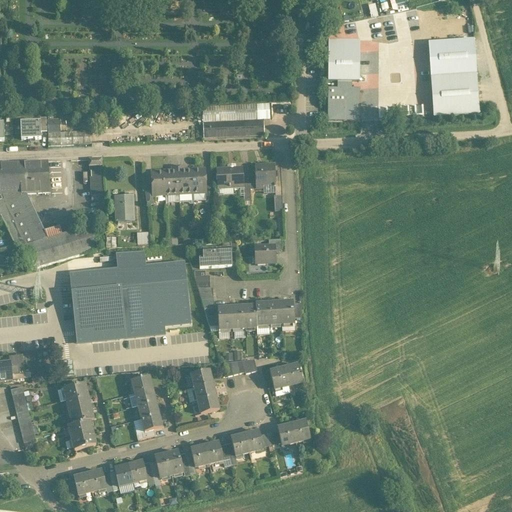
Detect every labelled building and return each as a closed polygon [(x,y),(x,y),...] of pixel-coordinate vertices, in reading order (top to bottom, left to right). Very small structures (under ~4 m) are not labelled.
[(392,0),(394,9),(405,6),(403,0),(392,0)] [(375,5),(369,5),(370,18),(377,17),(375,5)] [(428,44),(431,79),(477,76),(474,41),(428,44)] [(338,84),(351,84),(409,85),(409,73),(413,73),(413,64),(409,64),(410,51),(369,51),(369,52),(369,64),(338,63),(328,63),(328,84),(338,84)] [(338,57),(338,63),(369,64),(369,52),(339,52),(338,57)] [(431,79),(434,119),(480,116),(477,76),(431,79)] [(351,84),(338,84),(338,90),(328,90),(328,122),(359,122),(359,90),(351,90),(351,84)] [(269,105),(202,108),(204,140),(259,138),(258,122),(270,121),(269,105)] [(60,120),(48,121),(48,134),(60,134),(60,120)] [(20,123),(21,141),(42,140),(41,122),(20,123)] [(60,134),(48,134),(49,148),(92,146),(91,132),(60,134)] [(101,160),(89,161),(89,167),(90,167),(91,198),(103,197),(101,160)] [(48,163),(0,165),(0,193),(0,197),(26,196),(50,194),(48,163)] [(275,167),(255,168),(256,190),(263,190),(263,187),(275,187),(275,167)] [(242,169),(217,170),(218,191),(243,189),(242,169)] [(205,171),(192,172),(193,196),(193,203),(206,203),(205,195),(206,195),(206,189),(205,171)] [(192,172),(184,172),(185,183),(178,184),(179,196),(193,196),(192,172)] [(164,173),(151,174),(152,191),(152,198),(153,198),(165,197),(164,173)] [(172,173),(164,173),(165,197),(179,196),(178,184),(172,184),(172,173)] [(48,240),(26,196),(0,197),(2,201),(0,202),(0,216),(15,248),(16,247),(20,256),(28,273),(94,253),(93,227),(48,240)] [(132,198),(116,199),(117,218),(133,217),(132,198)] [(282,198),(274,198),(275,213),(283,213),(282,198)] [(149,234),(136,235),(137,246),(150,246),(149,234)] [(117,239),(108,239),(108,248),(117,247),(117,239)] [(281,242),(268,242),(269,248),(275,248),(275,253),(282,253),(281,242)] [(269,248),(255,249),(256,266),(276,265),(275,253),(275,248),(269,248)] [(231,250),(203,251),(203,260),(200,260),(200,270),(232,269),(231,254),(231,250)] [(91,335),(92,343),(165,336),(164,328),(191,325),(191,324),(185,265),(145,269),(144,254),(117,255),(119,272),(70,277),(72,297),(77,296),(81,336),(91,335)] [(77,296),(72,297),(78,345),(92,343),(91,335),(81,336),(77,296)] [(213,302),(201,302),(204,312),(214,311),(213,302)] [(293,304),(281,305),(282,327),(295,326),(294,321),(293,307),(293,304)] [(281,305),(268,306),(269,328),(282,327),(281,305)] [(268,306),(255,306),(255,308),(257,328),(269,328),(268,306)] [(255,308),(243,309),(244,331),(257,330),(257,328),(255,308)] [(243,309),(230,310),(232,332),(244,331),(243,309)] [(230,310),(214,311),(204,312),(207,320),(213,319),(214,323),(218,323),(219,332),(232,332),(230,310)] [(213,319),(207,320),(211,333),(219,332),(218,323),(214,323),(213,319)] [(232,339),(232,332),(219,332),(219,340),(232,339)] [(233,355),(224,356),(225,363),(234,362),(233,355)] [(10,364),(0,364),(0,382),(13,381),(12,376),(24,375),(22,357),(9,359),(10,364)] [(63,363),(65,376),(74,376),(73,362),(63,363)] [(254,362),(248,363),(251,375),(257,374),(254,362)] [(245,375),(242,363),(236,364),(239,376),(245,375)] [(251,375),(248,363),(242,363),(245,375),(245,377),(251,375)] [(239,376),(236,364),(230,365),(233,378),(239,376)] [(230,365),(224,365),(227,379),(233,378),(230,365)] [(298,367),(284,371),(288,389),(303,385),(298,367)] [(284,371),(270,374),(274,392),(288,389),(284,371)] [(209,372),(191,377),(194,390),(212,386),(209,373),(209,372)] [(149,379),(132,383),(135,396),(152,392),(149,379)] [(85,385),(61,391),(61,392),(59,392),(58,394),(61,404),(60,404),(61,404),(66,403),(88,398),(85,385)] [(212,386),(194,390),(197,403),(216,399),(212,386)] [(22,389),(11,392),(12,398),(24,395),(22,389)] [(288,389),(274,392),(276,401),(290,397),(288,389)] [(152,392),(135,396),(135,398),(130,400),(132,411),(138,409),(156,405),(152,392)] [(24,395),(12,398),(14,403),(25,401),(24,395)] [(88,398),(66,403),(69,415),(91,410),(88,398)] [(216,399),(197,403),(201,417),(219,412),(216,399)] [(25,401),(14,403),(15,409),(27,406),(25,401)] [(156,405),(138,409),(141,422),(159,418),(156,405)] [(27,406),(15,409),(16,415),(28,412),(27,406)] [(91,410),(69,415),(72,426),(72,427),(90,423),(94,422),(91,410)] [(28,412),(16,415),(18,421),(29,418),(28,412)] [(29,418),(18,421),(19,427),(31,424),(29,418)] [(159,418),(141,422),(144,435),(162,430),(159,418)] [(90,423),(72,427),(72,426),(68,427),(71,440),(93,435),(90,423)] [(31,424),(19,427),(21,433),(32,430),(31,424)] [(306,424),(292,427),(296,445),(310,442),(306,424)] [(292,427),(277,431),(278,434),(281,446),(281,449),(296,445),(292,427)] [(32,430),(21,433),(22,439),(34,436),(32,430)] [(259,434),(245,437),(249,455),(264,452),(263,450),(260,438),(259,434)] [(278,434),(272,435),(275,447),(281,446),(278,434)] [(93,435),(71,440),(74,452),(96,447),(93,435)] [(272,435),(266,437),(269,448),(275,447),(272,435)] [(34,436),(22,439),(23,445),(35,442),(34,436)] [(245,437),(230,441),(232,446),(235,457),(235,459),(249,455),(245,437)] [(266,437),(260,438),(263,450),(269,448),(266,437)] [(219,445),(205,449),(209,467),(224,463),(223,460),(220,449),(219,445)] [(226,447),(229,459),(235,457),(232,446),(226,447)] [(220,449),(223,460),(229,459),(226,447),(220,449)] [(205,449),(190,452),(191,455),(194,466),(195,470),(209,467),(205,449)] [(178,454),(166,457),(172,478),(184,475),(182,469),(179,458),(178,454)] [(185,456),(188,468),(194,466),(191,455),(185,456)] [(179,458),(182,469),(188,468),(185,456),(179,458)] [(166,457),(154,460),(155,464),(158,475),(160,481),(172,478),(166,457)] [(235,459),(235,457),(229,459),(231,470),(237,469),(235,459)] [(229,459),(223,460),(224,463),(226,471),(231,470),(229,459)] [(143,464),(129,468),(133,485),(147,482),(146,478),(144,466),(143,464)] [(155,464),(149,465),(152,477),(158,475),(155,464)] [(152,477),(149,465),(144,466),(146,478),(152,477)] [(194,466),(188,468),(191,481),(197,480),(195,470),(194,466)] [(129,468),(114,471),(115,474),(119,489),(133,485),(129,468)] [(188,468),(182,469),(184,475),(185,482),(191,481),(188,468)] [(0,474),(0,485),(10,484),(8,473),(0,474)] [(102,473),(88,476),(92,494),(107,491),(103,477),(102,473)] [(115,474),(109,476),(112,488),(113,493),(119,492),(119,489),(115,474)] [(158,475),(152,477),(156,492),(162,490),(160,481),(158,475)] [(88,476),(73,480),(74,484),(77,495),(78,498),(92,494),(88,476)] [(109,476),(103,477),(106,489),(112,488),(109,476)] [(74,484),(69,485),(71,497),(77,495),(74,484)]
